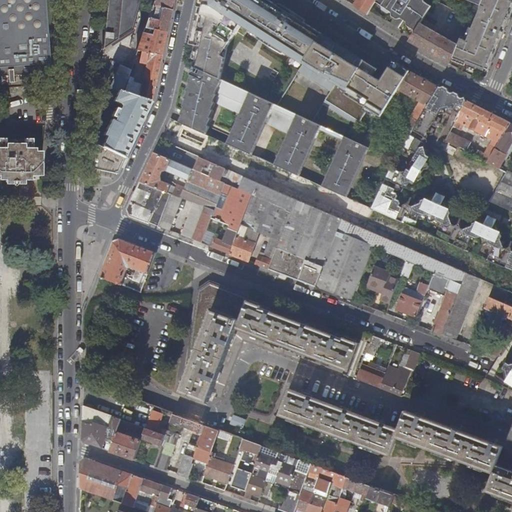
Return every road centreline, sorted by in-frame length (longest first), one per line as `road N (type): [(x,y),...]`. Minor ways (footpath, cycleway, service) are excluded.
road 1 (unclassified): [(470,361),(110,215)]
road 2 (tertiary): [(71,446),(70,211)]
road 3 (residential): [(186,2),(169,108),(110,215)]
road 4 (unknown): [(169,108),(298,165),(304,190),(294,244)]
road 5 (residential): [(71,446),(261,511)]
road 6 (residential): [(489,97),(320,0)]
